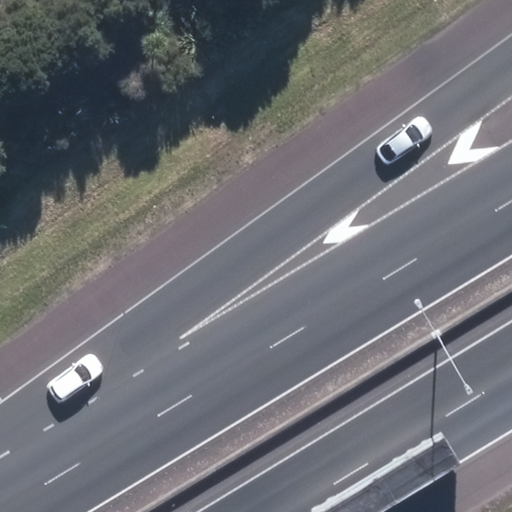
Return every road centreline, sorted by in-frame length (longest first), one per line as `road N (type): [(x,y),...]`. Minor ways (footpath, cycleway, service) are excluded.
road 1 (motorway): [(0,490),(511,84)]
road 2 (motorway): [(0,511),(511,191)]
road 3 (motorway): [(511,366),(269,511)]
